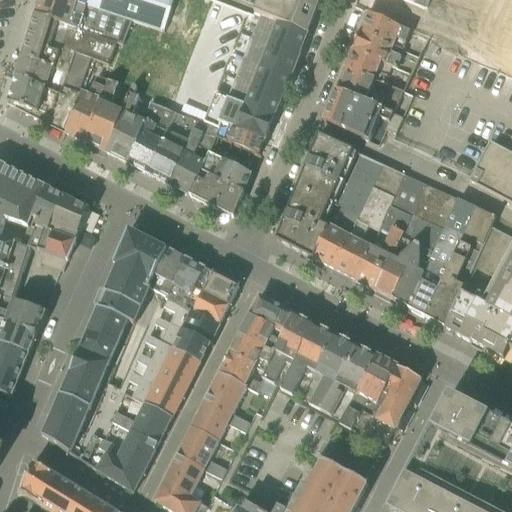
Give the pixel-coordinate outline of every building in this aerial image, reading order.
[(58,0),(42,0),(36,17),(92,36),(91,36),(119,46),(123,47),(132,23),(58,0)] [(183,14),(186,0),(58,0),(132,23),(153,30),(175,37),(177,30),(178,31),(183,14)] [(307,38),(322,0),(260,0),(254,17),(263,20),(307,38)] [(426,8),(428,0),(405,0),(411,2),(426,8)] [(393,25),(368,15),(361,34),(393,48),(393,49),(402,53),(410,35),(411,34),(392,26),(393,25)] [(29,41),(76,56),(92,62),(111,68),(119,46),(91,36),(92,36),(36,17),(29,41)] [(307,38),(263,20),(229,104),(224,117),(210,111),(204,126),(219,133),(221,127),(265,145),(307,38)] [(393,48),(361,34),(353,52),(381,63),(381,64),(398,71),(402,59),(390,54),(393,49),(393,48)] [(69,76),(76,56),(29,41),(23,59),(54,70),(69,76)] [(377,73),(381,64),(381,63),(353,52),(346,71),(384,87),(384,86),(388,78),(377,73)] [(79,95),(92,62),(76,56),(69,76),(63,90),(79,95)] [(63,90),(69,76),(54,70),(23,59),(17,78),(61,97),(63,90)] [(335,98),(402,124),(414,99),(405,95),(384,86),(384,87),(346,71),(335,98)] [(79,95),(63,90),(61,97),(17,78),(8,105),(22,111),(21,113),(67,136),(83,97),(79,95)] [(91,100),(84,97),(83,97),(67,136),(86,146),(109,84),(100,80),(91,100)] [(119,88),(111,85),(109,84),(86,146),(109,157),(124,115),(111,110),(119,88)] [(171,112),(177,93),(158,86),(151,104),(171,112)] [(141,101),(130,96),(124,115),(109,157),(131,168),(146,123),(145,122),(134,117),(141,101)] [(380,150),(384,141),(387,133),(397,137),(402,124),(335,98),(325,124),(380,150)] [(175,114),(171,112),(151,104),(145,122),(146,123),(168,133),(175,114)] [(151,178),(169,188),(197,123),(175,114),(168,133),(151,178)] [(146,123),(131,168),(151,178),(168,133),(146,123)] [(201,175),(209,156),(217,139),(219,133),(204,126),(197,123),(169,188),(191,199),(201,175)] [(217,139),(259,160),(265,145),(221,127),(219,133),(217,139)] [(314,263),(329,228),(339,207),(361,158),(319,138),(298,191),(277,243),(314,263)] [(461,296),(461,298),(445,331),(505,362),(510,352),(511,352),(511,156),(506,153),(490,144),(479,166),(471,180),(470,184),(511,206),(511,241),(492,231),(476,264),(461,296)] [(245,196),(252,177),(209,156),(201,175),(245,196)] [(351,239),(385,169),(361,158),(339,207),(329,228),(351,239)] [(35,222),(48,191),(30,183),(13,174),(0,166),(0,241),(31,252),(31,251),(38,231),(32,229),(35,222)] [(405,178),(385,169),(351,239),(362,245),(369,230),(379,235),(392,207),(405,178)] [(191,199),(213,210),(235,221),(245,196),(201,175),(191,199)] [(426,188),(405,178),(392,207),(379,235),(372,249),(356,284),(377,295),(402,241),(426,188)] [(459,203),(426,188),(402,241),(417,248),(393,304),(409,312),(441,241),(459,203)] [(65,201),(48,191),(35,222),(32,229),(38,231),(50,235),(52,229),(65,201)] [(50,235),(77,244),(90,213),(65,201),(52,229),(50,235)] [(459,250),(477,211),(459,203),(441,241),(459,250)] [(492,231),(497,220),(477,211),(459,250),(426,321),(445,331),(461,298),(461,296),(476,264),(492,231)] [(351,239),(329,228),(314,263),(335,273),(351,239)] [(50,235),(38,231),(31,251),(46,257),(66,263),(67,264),(68,264),(77,244),(50,235)] [(170,254),(169,253),(168,253),(133,235),(129,233),(115,267),(118,269),(111,285),(99,312),(129,325),(135,328),(147,301),(151,292),(150,292),(150,291),(152,292),(152,291),(170,254)] [(351,239),(335,273),(356,284),(372,249),(362,245),(351,239)] [(31,252),(0,241),(0,301),(46,317),(47,315),(45,315),(14,305),(31,252)] [(402,241),(377,295),(393,304),(417,248),(402,241)] [(409,312),(426,321),(459,250),(441,241),(409,312)] [(170,300),(188,263),(170,254),(152,291),(170,300)] [(177,304),(187,309),(196,292),(206,272),(188,263),(170,300),(177,304)] [(230,309),(240,289),(206,272),(196,292),(230,309)] [(221,326),(230,309),(196,292),(187,309),(193,312),(221,326)] [(56,294),(54,294),(45,315),(47,315),(54,298),(56,294)] [(187,309),(177,304),(169,300),(166,307),(177,313),(171,326),(170,327),(211,347),(221,326),(193,312),(187,309)] [(285,312),(260,300),(250,319),(275,332),(285,312)] [(0,325),(37,338),(40,331),(46,317),(0,301),(0,325)] [(129,325),(99,312),(90,333),(120,346),(129,325)] [(294,318),(285,312),(275,332),(285,337),(294,318)] [(278,351),(275,356),(266,375),(263,381),(283,392),(296,366),(316,329),(294,318),(285,337),(278,351)] [(241,338),(275,356),(278,351),(285,337),(275,332),(250,319),(241,338)] [(161,345),(201,365),(211,347),(170,327),(171,326),(159,320),(156,327),(167,333),(161,345)] [(0,348),(29,358),(30,356),(37,338),(0,325),(0,348)] [(301,403),(336,339),(316,329),(296,366),(283,392),(282,393),(301,403)] [(80,354),(80,355),(110,368),(120,346),(90,333),(81,354),(80,354)] [(266,375),(275,356),(241,338),(231,357),(256,369),(266,375)] [(158,352),(152,363),(152,364),(192,384),(201,365),(161,345),(150,339),(146,346),(158,352)] [(301,403),(321,414),(357,350),(336,339),(301,403)] [(0,348),(0,393),(13,400),(29,358),(0,348)] [(321,414),(334,421),(340,424),(356,397),(377,360),(357,350),(321,414)] [(71,377),(101,389),(110,368),(80,355),(71,376),(71,377)] [(251,380),(256,369),(231,357),(221,376),(248,389),(260,395),(264,387),(251,380)] [(149,370),(143,381),(142,382),(183,402),(192,384),(152,364),(152,363),(141,358),(138,365),(149,370)] [(358,439),(359,437),(376,407),(398,371),(377,360),(356,397),(340,424),(341,425),(340,427),(339,427),(358,439)] [(376,407),(359,437),(376,446),(385,451),(422,383),(398,371),(376,407)] [(143,381),(133,376),(130,385),(139,389),(134,399),(133,401),(146,408),(173,421),(183,402),(142,382),(143,381)] [(221,376),(207,404),(233,418),(248,389),(221,376)] [(71,377),(70,379),(62,398),(91,411),(101,389),(71,377)] [(62,398),(52,420),(82,433),(91,411),(62,398)] [(511,511),(511,430),(450,398),(393,508),(390,511),(511,511)] [(251,427),(233,418),(207,404),(192,432),(219,446),(228,428),(246,437),(247,436),(251,427)] [(113,426),(132,435),(159,449),(170,427),(173,421),(146,408),(137,426),(117,416),(113,426)] [(52,420),(43,440),(71,457),(82,433),(52,420)] [(178,460),(205,474),(223,483),(228,473),(210,464),(219,446),(192,432),(178,460)] [(118,463),(144,476),(159,449),(132,435),(118,462),(118,463)] [(93,438),(82,464),(87,467),(99,441),(93,438)] [(112,447),(103,443),(99,453),(107,457),(112,447)] [(98,474),(134,497),(144,476),(118,463),(118,462),(109,457),(98,474)] [(191,501),(205,474),(178,460),(164,488),(191,501)] [(22,494),(18,495),(19,498),(22,497),(42,510),(42,511),(43,511),(77,511),(87,498),(75,491),(72,489),(62,483),(56,478),(53,478),(56,474),(53,472),(51,476),(38,468),(37,464),(34,465),(35,469),(25,487),(22,494)] [(357,511),(369,489),(323,465),(318,474),(312,470),(289,511),(279,511),(254,511),(248,508),(245,511),(357,511)] [(155,504),(167,511),(207,511),(208,511),(191,501),(164,488),(155,504)] [(109,511),(87,498),(77,511),(109,511)]
